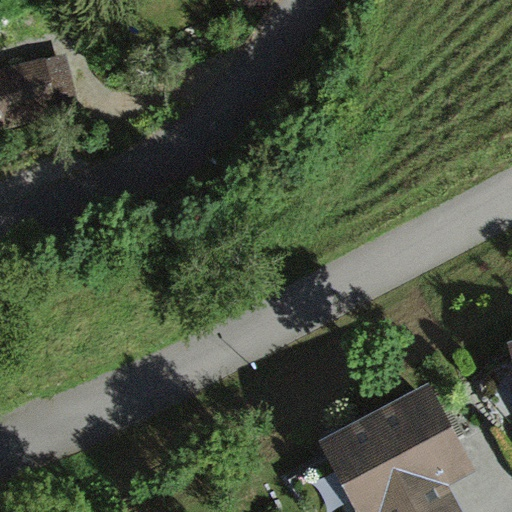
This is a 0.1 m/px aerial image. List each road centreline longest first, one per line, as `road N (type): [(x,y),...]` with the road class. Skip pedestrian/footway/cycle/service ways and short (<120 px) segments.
road 1 (residential): [(0,460),(511,194)]
road 2 (residential): [(304,0),(223,107),(111,194),(0,247)]
